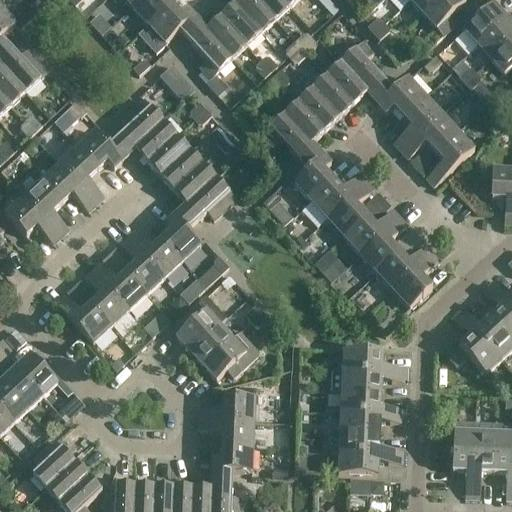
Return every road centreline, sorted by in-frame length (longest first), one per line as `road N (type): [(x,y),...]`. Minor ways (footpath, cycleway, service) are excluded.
road 1 (residential): [(418,511),(425,329),(471,280)]
road 2 (residential): [(143,367),(187,412),(183,450),(116,447),(96,423),(98,402)]
road 3 (residential): [(471,280),(343,137)]
road 4 (residential): [(14,316),(41,274),(148,186)]
road 5 (residential): [(98,402),(14,316)]
